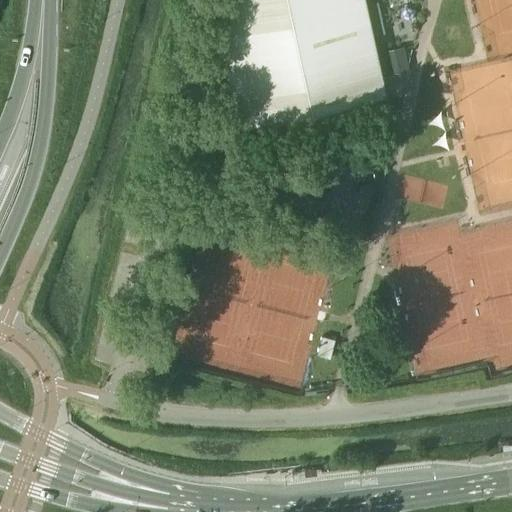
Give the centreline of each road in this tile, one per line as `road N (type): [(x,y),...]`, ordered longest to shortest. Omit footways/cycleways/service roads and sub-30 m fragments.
road 1 (unclassified): [(113,403),(224,419),(334,418),(511,393)]
road 2 (primary): [(0,252),(41,137),(48,48),(37,0)]
road 3 (primary): [(235,511),(80,457),(0,415)]
road 4 (tertiary): [(212,511),(77,482),(0,452)]
road 5 (tertiary): [(511,482),(318,511)]
road 6 (primary): [(0,144),(34,0)]
